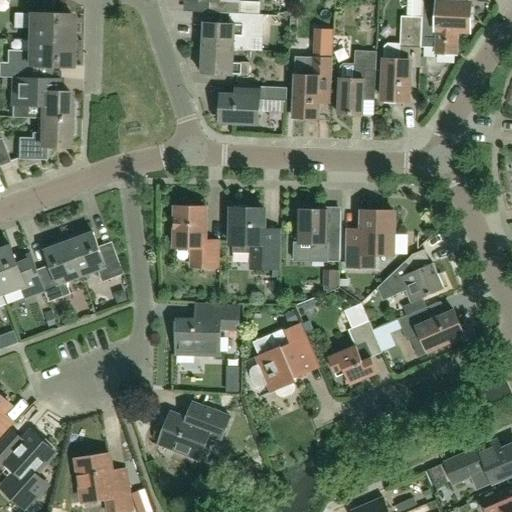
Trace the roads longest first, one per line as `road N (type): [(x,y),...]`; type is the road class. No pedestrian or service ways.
road 1 (residential): [(446,165),(215,156),(190,145)]
road 2 (residential): [(140,345),(60,374),(49,388),(53,399),(80,406),(117,393),(139,362)]
road 3 (residential): [(341,409),(511,333)]
road 4 (residential): [(140,345),(143,295),(126,165)]
road 5 (residential): [(511,309),(446,165)]
road 6 (residential): [(446,165),(457,107),(511,25)]
road 7 (residential): [(190,145),(146,0)]
road 8 (residential): [(126,165),(0,212)]
